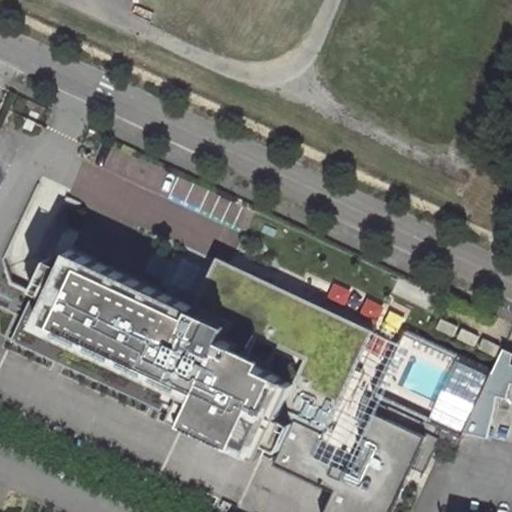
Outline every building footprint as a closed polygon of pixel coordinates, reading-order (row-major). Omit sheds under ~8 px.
[(217,314),(191,302),(68,245),(62,259),(47,290),(44,297),(30,290),(9,335),(121,387),(128,373),(165,391),(188,401),(181,416),(257,451),(264,437),(278,406),(290,382),(250,363),(252,357),(207,336),(217,314)] [(33,284),(47,290),(62,259),(47,252),(33,284)] [(290,382),(278,406),(293,413),(323,427),(370,325),(214,253),(191,302),(217,314),(207,336),(252,357),(250,363),(290,382)] [(454,322),(437,315),(433,323),(450,331),(454,322)] [(475,332),(458,324),(454,333),(471,340),(475,332)] [(496,342),(480,334),(476,343),(492,350),(496,342)] [(489,435),(499,394),(511,397),(511,351),(500,349),(479,432),(489,435)] [(121,387),(158,405),(165,391),(128,373),(121,387)] [(409,443),(421,417),(387,401),(375,428),(409,443)] [(278,406),(264,437),(278,443),(293,413),(278,406)] [(462,427),(439,416),(432,430),(455,441),(462,427)]
